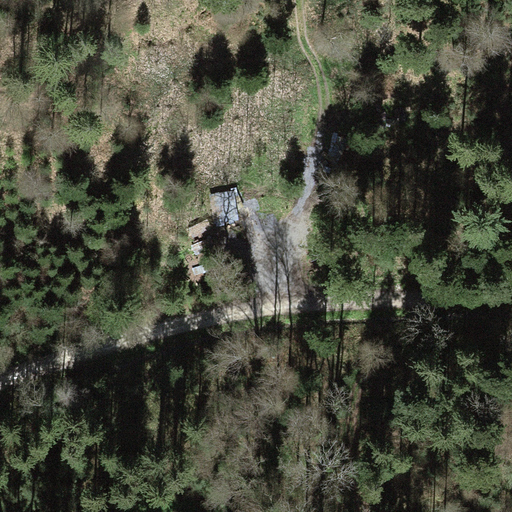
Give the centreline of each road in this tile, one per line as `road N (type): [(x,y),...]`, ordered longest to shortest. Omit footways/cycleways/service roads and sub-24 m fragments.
road 1 (track): [(0,384),(190,321),(511,287)]
road 2 (track): [(432,298),(399,357),(379,489)]
